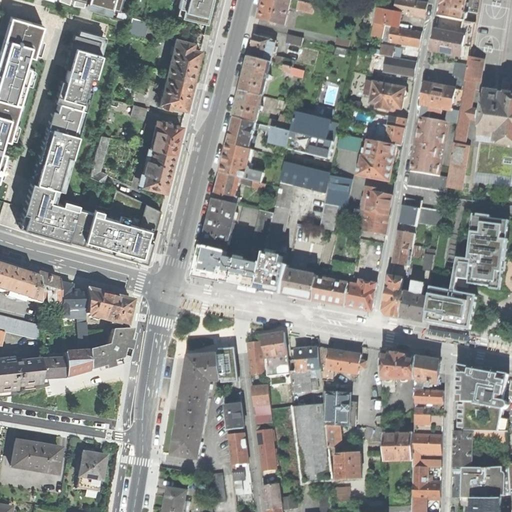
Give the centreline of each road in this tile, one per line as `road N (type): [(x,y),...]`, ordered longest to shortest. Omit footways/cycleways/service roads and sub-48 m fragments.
road 1 (residential): [(374,329),(434,0)]
road 2 (tertiary): [(245,0),(169,292)]
road 3 (residential): [(241,306),(260,511)]
road 4 (secondary): [(169,292),(0,239)]
road 5 (residential): [(451,345),(447,511)]
road 6 (tertiary): [(169,292),(142,435)]
road 7 (residential): [(0,411),(142,435)]
road 8 (secondary): [(374,329),(241,306)]
